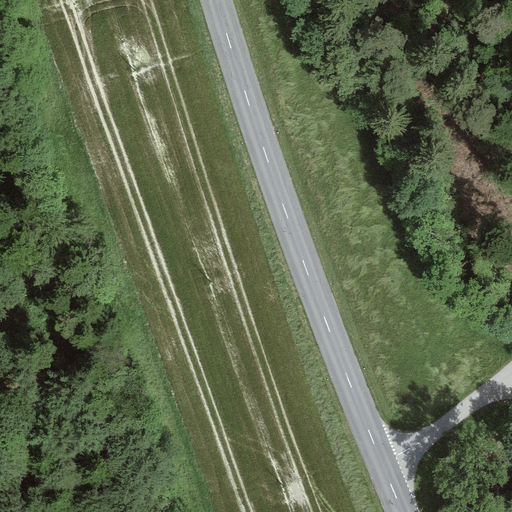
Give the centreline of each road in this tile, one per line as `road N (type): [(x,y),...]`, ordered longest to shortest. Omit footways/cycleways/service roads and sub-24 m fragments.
road 1 (tertiary): [(217,0),(283,210),(383,475)]
road 2 (unclassified): [(511,378),(383,475)]
